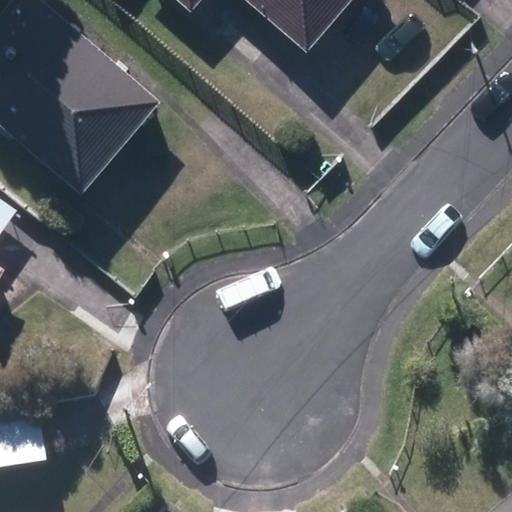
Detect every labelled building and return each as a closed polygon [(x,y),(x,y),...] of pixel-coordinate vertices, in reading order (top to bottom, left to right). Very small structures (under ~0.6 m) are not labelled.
[(27,0),(0,32),(0,110),(98,192),(175,102),(53,0),(27,0)] [(215,0),(259,0),(322,53),(365,0),(192,0),(206,11),(215,0)] [(0,252),(1,253),(29,212),(0,191),(0,252)] [(0,303),(17,270),(0,261),(0,303)] [(0,421),(0,476),(58,468),(50,415),(0,421)]
